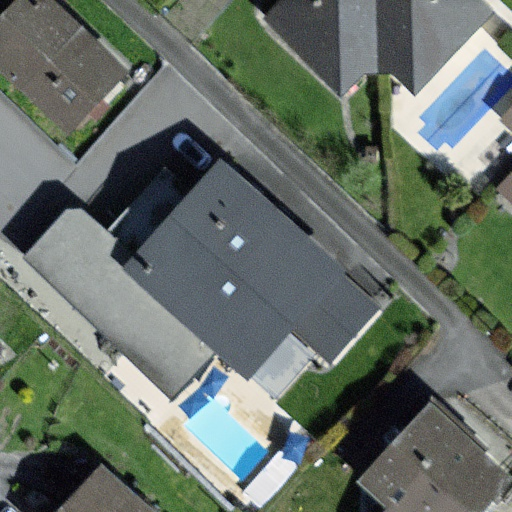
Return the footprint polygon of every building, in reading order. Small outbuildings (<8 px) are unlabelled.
[(125,72),(47,0),(27,0),(0,29),(0,60),(72,128),(125,72)] [(374,67),(386,78),(384,0),(290,0),(270,22),(351,94),(374,67)] [(482,0),(384,0),(386,78),(394,68),(420,91),(493,9),(482,0)] [(511,118),(503,129),(511,137),(511,186),(506,194),(511,199),(511,118)] [(359,275),(224,158),(127,270),(75,219),(34,261),(168,393),(215,346),(248,374),(289,327),(331,363),(381,305),(354,281),(359,275)] [(491,511),(511,490),(511,485),(433,413),(361,490),(385,511),(491,511)] [(153,511),(102,466),(60,511),(153,511)]
